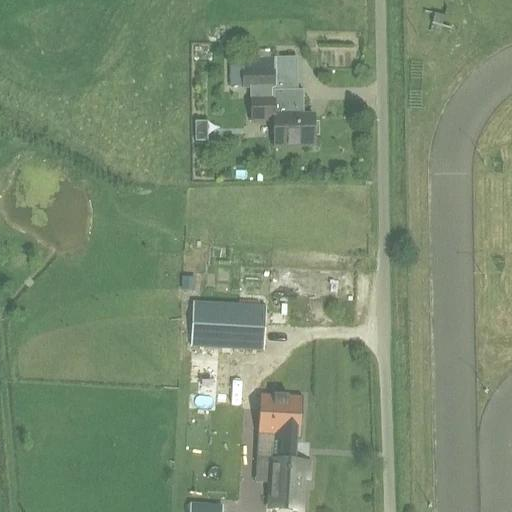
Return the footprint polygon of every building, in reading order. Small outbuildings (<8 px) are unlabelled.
[(244,72),(244,61),(244,60),(231,60),(231,88),(244,88),(244,72)] [(275,72),(244,72),(244,88),(275,88),(275,72)] [(251,100),(251,122),(274,121),(274,147),(314,147),(314,117),(304,117),(304,89),(274,90),(275,99),(251,100)] [(193,304),(191,348),(263,352),(265,308),(193,304)] [(293,463),(294,439),(299,439),(301,399),(260,397),(258,436),(264,437),(263,445),(277,446),(276,462),(272,462),(269,510),(301,511),(303,481),(308,481),(309,464),(293,463)]
